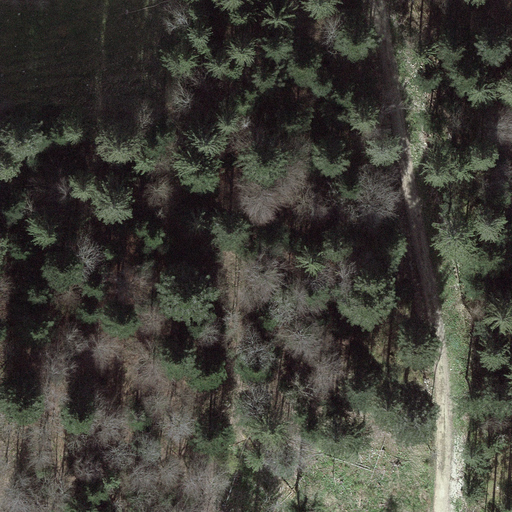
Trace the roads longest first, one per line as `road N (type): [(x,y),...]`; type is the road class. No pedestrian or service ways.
road 1 (track): [(396,91),(440,397),(433,511)]
road 2 (track): [(494,0),(511,183)]
